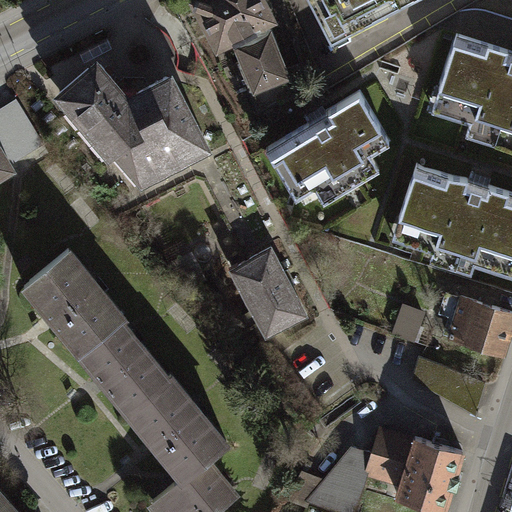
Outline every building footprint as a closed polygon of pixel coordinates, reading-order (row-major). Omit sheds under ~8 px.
[(279,24),(268,0),(190,0),(217,54),(234,45),(253,90),(289,76),(270,31),(279,24)] [(308,0),(327,39),(332,37),(334,41),(349,35),(345,27),(401,0),(308,0)] [(511,52),(457,35),(432,113),(469,125),(465,138),(511,152),(511,52)] [(88,64),(85,61),(46,96),(100,160),(103,157),(107,161),(109,160),(114,156),(140,188),(212,152),(210,147),(213,145),(173,69),(167,72),(166,70),(140,84),(141,87),(128,86),(118,84),(121,82),(105,62),(102,65),(95,58),(88,64)] [(390,140),(360,91),(266,148),(298,201),(319,189),(327,201),(383,167),(373,150),(390,140)] [(16,100),(0,109),(0,143),(12,164),(44,145),(16,100)] [(0,177),(15,168),(12,164),(0,143),(0,177)] [(511,193),(417,162),(391,238),(425,250),(422,258),(471,275),(474,265),(511,277),(511,193)] [(306,313),(271,247),(231,268),(266,335),(306,313)] [(125,318),(67,248),(21,287),(42,313),(99,381),(158,452),(176,473),(163,484),(144,499),(154,511),(209,511),(236,490),(207,456),(229,438),(173,373),(170,375),(124,319),(125,318)] [(511,338),(511,303),(463,289),(449,332),(508,350),(511,338)] [(397,334),(420,340),(427,309),(405,304),(397,334)] [(411,431),(410,436),(375,426),(368,451),(363,470),(397,480),(393,494),(447,509),(464,446),(411,431)] [(335,511),(350,511),(363,470),(368,451),(348,445),(321,478),(299,470),(282,497),(303,506),(306,501),(335,511)] [(0,511),(23,511),(0,486),(0,511)]
